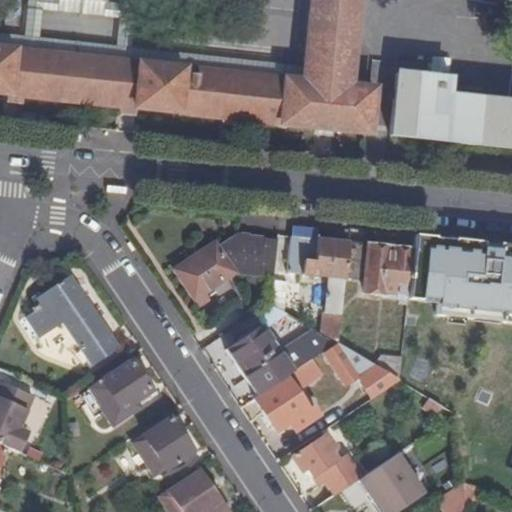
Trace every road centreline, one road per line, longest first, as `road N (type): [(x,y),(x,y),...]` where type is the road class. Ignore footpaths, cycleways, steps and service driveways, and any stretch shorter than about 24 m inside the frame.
road 1 (tertiary): [(9,156),(511,208)]
road 2 (residential): [(278,511),(88,230),(56,216),(6,214)]
